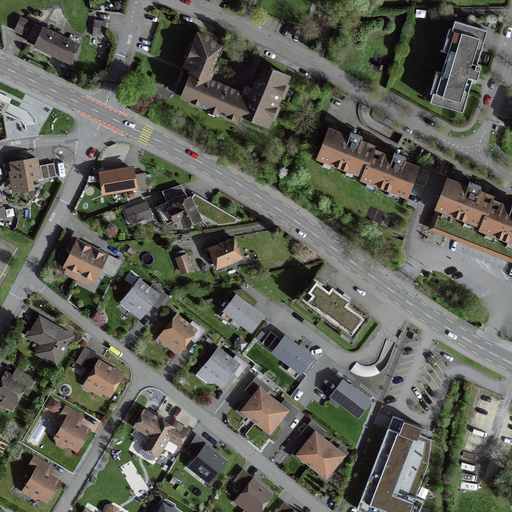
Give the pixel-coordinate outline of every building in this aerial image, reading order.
[(30,44),(69,62),(75,50),(77,45),(20,18),(14,31),(28,37),(26,42),(30,44)] [(92,36),(104,38),(106,22),(94,21),(92,36)] [(462,112),(468,92),(464,91),(468,77),(476,79),(480,66),(472,63),(477,49),(480,50),(486,31),(454,21),(451,31),(453,31),(435,93),(433,92),(430,102),(462,112)] [(227,116),(229,113),(237,117),(238,113),(244,115),(244,116),(267,126),(272,115),(269,114),(272,107),(275,108),(281,94),(278,93),(281,85),(284,86),(288,76),(271,69),(269,73),(263,70),(258,82),(255,81),(250,93),(246,95),(209,80),(212,73),(209,72),(219,48),(209,43),(210,40),(197,34),(192,48),(194,49),(191,57),(189,56),(184,66),(193,70),(191,75),(190,75),(181,97),(191,101),(193,98),(200,101),(199,104),(209,109),(211,106),(218,109),(217,112),(227,116)] [(347,168),(362,174),(361,178),(377,184),(376,185),(389,190),(390,189),(406,195),(413,176),(410,175),(413,166),(403,162),(405,158),(399,155),(393,153),(391,158),(365,147),(366,144),(360,142),(362,137),(355,134),(350,132),(348,137),(328,129),(318,157),(334,163),(333,164),(346,170),(347,168)] [(5,176),(10,175),(12,182),(19,181),(20,190),(31,188),(30,179),(39,178),(36,159),(23,161),(23,158),(19,158),(19,162),(3,165),(5,176)] [(51,163),(44,164),(46,176),(53,175),(51,163)] [(134,186),(131,169),(101,174),(104,192),(134,186)] [(468,182),(466,187),(463,186),(447,179),(436,207),(452,213),(444,233),(511,259),(511,202),(511,203),(511,206),(510,208),(490,200),(492,197),(478,191),(480,187),(468,182)] [(184,225),(197,219),(188,201),(185,194),(179,197),(182,204),(170,209),(167,202),(154,209),(162,226),(174,220),(178,228),(184,225)] [(220,224),(231,222),(234,218),(196,195),(193,201),(198,211),(220,224)] [(125,210),(130,224),(151,216),(146,202),(125,210)] [(208,260),(212,258),(216,268),(240,258),(232,238),(204,250),(208,260)] [(106,256),(98,252),(86,246),(77,241),(74,247),(68,244),(65,249),(71,252),(64,266),(94,281),(106,256)] [(191,269),(186,256),(175,260),(177,264),(178,264),(181,273),(191,269)] [(354,335),(368,316),(345,299),(315,276),(301,295),(311,302),(308,305),(343,332),(345,328),(354,335)] [(147,288),(139,282),(125,299),(131,304),(131,310),(140,317),(160,291),(152,285),(148,289),(147,288)] [(230,292),(236,296),(225,310),(251,330),(261,316),(245,304),(240,300),(246,293),(242,290),(230,292)] [(191,321),(188,326),(176,317),(162,334),(168,338),(169,345),(177,352),(197,326),(191,321)] [(43,357),(55,364),(71,337),(39,318),(29,336),(49,348),(43,357)] [(282,340),(271,332),(262,344),(273,352),(282,340)] [(302,350),(284,336),(282,340),(273,352),(300,372),(312,357),(302,350)] [(76,362),(81,365),(88,353),(83,350),(76,362)] [(235,355),(231,360),(218,350),(204,368),(208,371),(209,375),(221,385),(240,360),(235,355)] [(109,394),(120,375),(98,363),(87,381),(95,386),(93,389),(101,393),(103,391),(109,394)] [(5,374),(0,383),(0,396),(13,404),(24,386),(28,388),(33,380),(20,372),(15,380),(5,374)] [(353,389),(342,381),(330,396),(359,418),(371,402),(353,389)] [(283,402),(280,406),(265,394),(268,390),(260,383),(257,387),(259,389),(256,393),(243,410),(269,431),(283,414),(286,410),(288,412),(291,408),(283,402)] [(67,418),(72,411),(65,407),(61,414),(67,418)] [(153,460),(156,454),(157,454),(166,439),(178,446),(187,431),(174,424),(172,428),(144,412),(135,426),(151,436),(144,447),(143,446),(139,452),(140,454),(141,456),(145,458),(146,459),(149,460),(151,460),(153,460)] [(76,449),(87,430),(67,418),(56,437),(76,449)] [(414,498),(427,465),(430,440),(418,435),(421,427),(403,420),(401,425),(398,432),(387,428),(356,509),(363,511),(418,511),(423,501),(414,498)] [(312,431),(315,433),(312,437),(298,454),(325,476),(339,458),(342,455),(344,457),(348,453),(337,445),(334,449),(333,448),(321,438),(324,434),(315,427),(312,431)] [(211,481),(226,462),(206,446),(191,465),(211,481)] [(35,467),(39,460),(33,457),(29,464),(35,467)] [(46,500),(57,481),(37,469),(25,488),(30,490),(31,495),(36,498),(40,497),(46,500)] [(238,476),(234,481),(239,485),(242,480),(238,476)] [(256,511),(270,495),(252,481),(239,497),(244,502),(245,508),(249,511),(256,511)] [(176,511),(163,503),(156,511),(176,511)]
